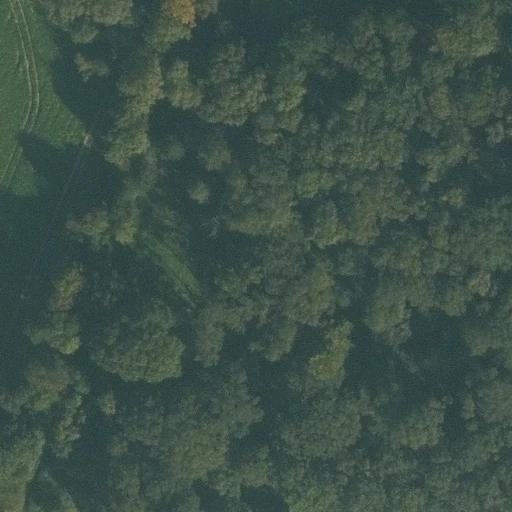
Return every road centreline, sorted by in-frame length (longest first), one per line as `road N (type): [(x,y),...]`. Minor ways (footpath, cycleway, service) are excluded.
road 1 (track): [(0,367),(150,0)]
road 2 (track): [(88,142),(113,257),(21,511)]
road 3 (track): [(113,257),(171,110),(231,0)]
